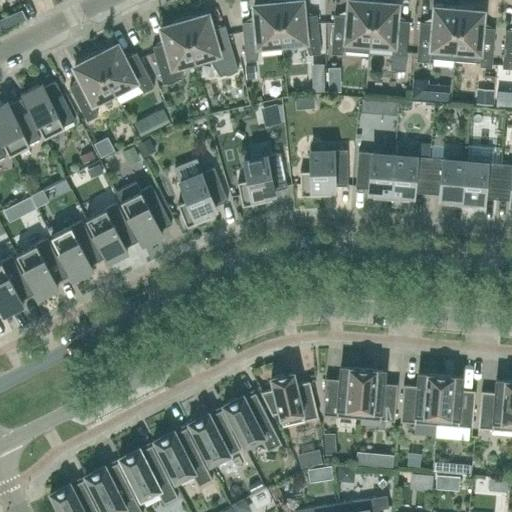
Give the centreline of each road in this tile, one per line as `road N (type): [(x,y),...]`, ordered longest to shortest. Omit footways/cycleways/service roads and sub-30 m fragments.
road 1 (tertiary): [(511,259),(354,240),(265,248),(0,382)]
road 2 (tertiary): [(0,451),(226,334),(276,317),(325,309),(511,322)]
